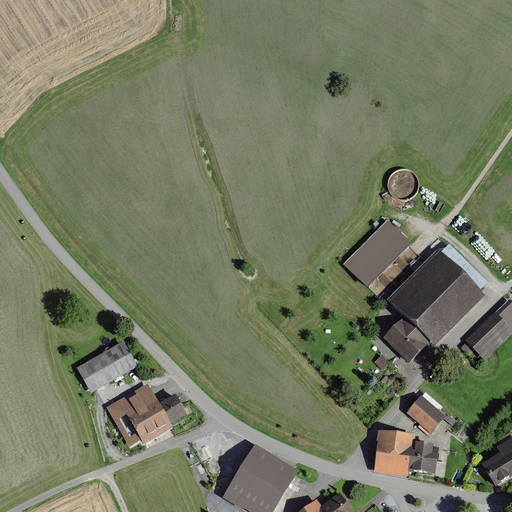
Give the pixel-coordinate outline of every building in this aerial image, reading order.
[(397,175),(398,195),(419,194),(418,175),(397,175)] [(388,223),(344,267),(368,291),(412,247),(388,223)] [(450,246),(441,255),(480,293),(488,285),(450,246)] [(480,293),(441,255),(438,252),(388,303),(404,319),(431,345),(436,350),(486,300),(480,293)] [(496,314),(511,330),(511,303),(510,301),(496,314)] [(475,352),(485,363),(511,336),(511,330),(496,314),(466,343),(467,344),(475,352)] [(410,367),(431,345),(404,319),(383,340),(410,367)] [(77,370),(91,395),(138,369),(124,344),(77,370)] [(475,352),(467,344),(462,349),(469,357),(475,352)] [(173,431),(171,428),(188,418),(174,395),(159,404),(148,386),(107,409),(130,449),(141,442),(144,447),(173,431)] [(407,416),(432,437),(447,420),(422,399),(407,416)] [(434,448),(416,446),(417,438),(378,433),(377,444),(378,444),(376,465),(409,470),(409,474),(436,477),(439,451),(434,451),(434,448)] [(496,489),(511,479),(511,436),(510,434),(493,444),(500,456),(482,467),(496,489)] [(244,511),(276,511),(299,475),(256,448),(224,500),(244,511)] [(409,474),(409,470),(376,465),(374,474),(408,479),(409,474)] [(351,511),(340,496),(322,509),(317,502),(304,511),(351,511)]
